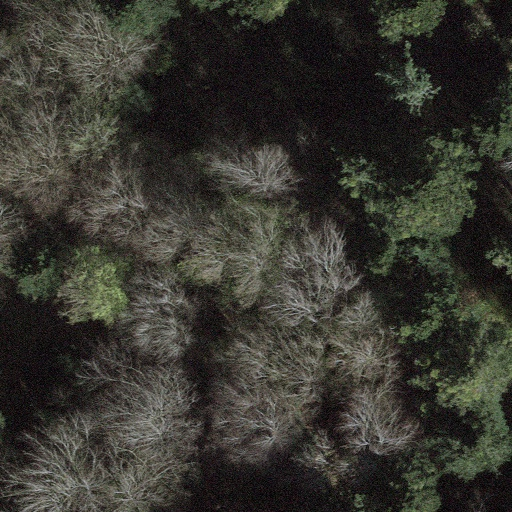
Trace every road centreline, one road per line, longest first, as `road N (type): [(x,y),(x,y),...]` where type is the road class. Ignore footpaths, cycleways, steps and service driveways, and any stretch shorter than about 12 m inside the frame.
road 1 (track): [(0,181),(47,186),(91,176),(299,0)]
road 2 (track): [(77,0),(27,73),(0,91)]
